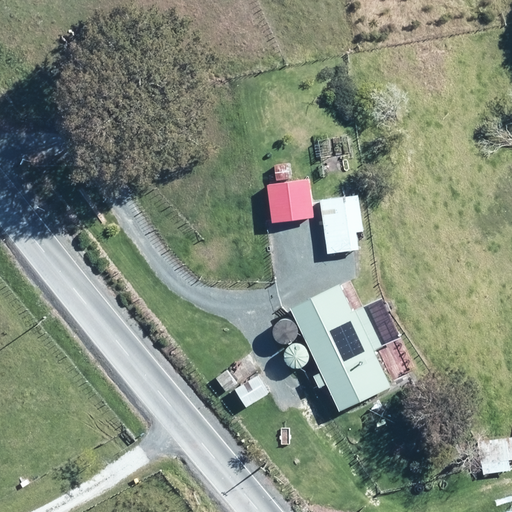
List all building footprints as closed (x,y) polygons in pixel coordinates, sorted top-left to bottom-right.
[(307,178),(262,184),(268,225),(313,219),(307,178)] [(354,195),(319,198),(325,259),(356,256),(354,230),(357,230),(354,195)] [(335,280),(282,306),(315,373),(306,378),(312,390),(321,386),(335,416),(393,388),(372,345),(387,337),(371,306),(352,315),(335,280)] [(231,389),(245,410),(273,392),(260,370),(231,389)] [(511,460),(511,435),(474,441),(478,475),(510,471),(509,461),(511,460)]
